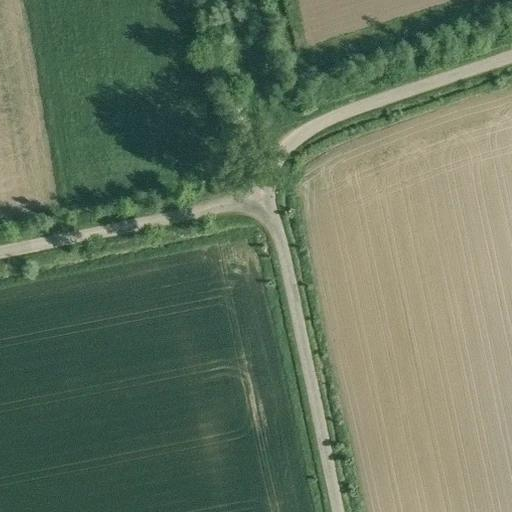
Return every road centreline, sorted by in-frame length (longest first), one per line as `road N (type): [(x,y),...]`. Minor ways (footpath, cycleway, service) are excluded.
road 1 (unclassified): [(336,511),(264,198)]
road 2 (unclassified): [(264,198),(281,149),(304,131),(511,57)]
road 3 (unclassified): [(0,250),(264,198)]
